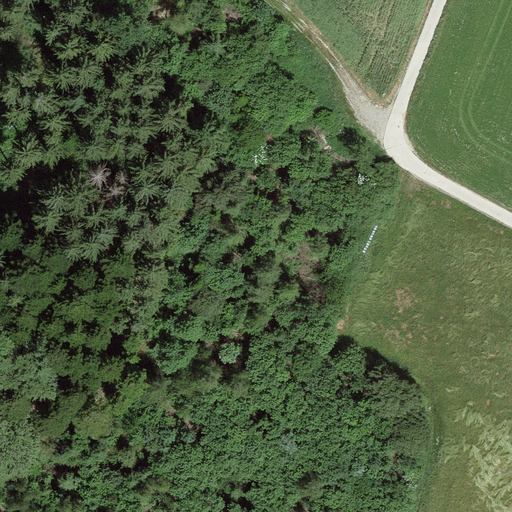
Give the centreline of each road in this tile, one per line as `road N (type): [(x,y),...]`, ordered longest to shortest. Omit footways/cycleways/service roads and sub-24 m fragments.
road 1 (track): [(511,213),(421,164),(397,139),(395,107),(436,0)]
road 2 (track): [(397,139),(270,0)]
